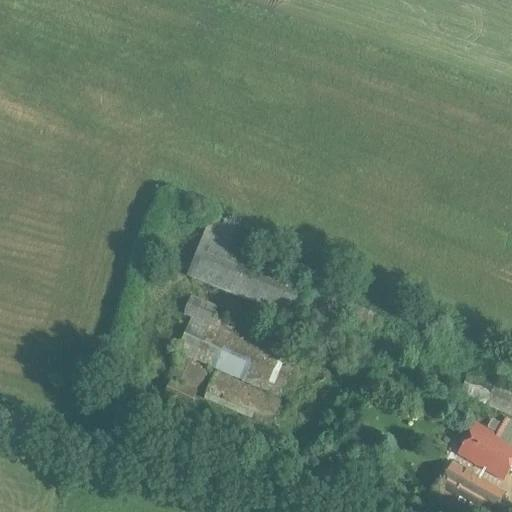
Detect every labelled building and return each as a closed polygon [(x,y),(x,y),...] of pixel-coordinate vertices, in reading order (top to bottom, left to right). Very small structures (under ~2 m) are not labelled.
[(314,288),(315,283),(258,261),(268,236),(212,214),(187,277),(300,322),(306,308),(314,288)] [(314,288),(306,308),(374,336),(382,317),(314,288)] [(213,328),(217,316),(221,308),(192,296),(184,315),(192,318),(213,328)] [(213,328),(192,318),(177,353),(281,399),(284,390),(293,370),(296,364),(232,336),(213,328)] [(176,355),(167,377),(171,379),(200,391),(204,393),(213,371),(176,355)] [(511,416),(511,394),(470,376),(462,394),(511,416)] [(200,391),(171,379),(162,401),(190,413),(200,391)] [(503,425),(493,420),(487,430),(511,444),(511,422),(506,419),(503,425)] [(196,424),(192,436),(191,440),(234,452),(238,431),(207,422),(206,427),(196,424)] [(511,467),(511,444),(487,430),(475,424),(457,456),(503,483),(511,467)] [(238,431),(234,452),(270,458),(274,437),(238,431)] [(433,499),(454,511),(494,511),(505,493),(453,463),(433,499)]
